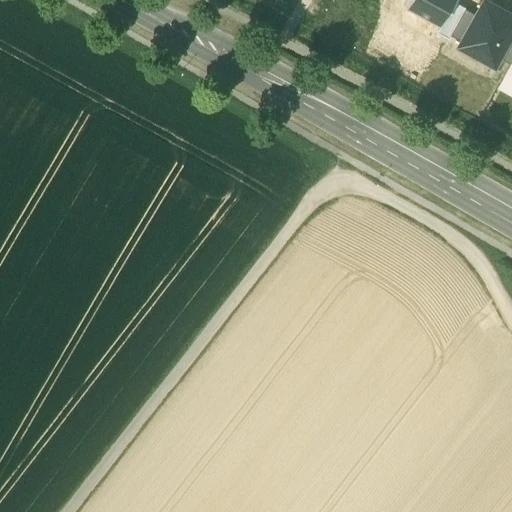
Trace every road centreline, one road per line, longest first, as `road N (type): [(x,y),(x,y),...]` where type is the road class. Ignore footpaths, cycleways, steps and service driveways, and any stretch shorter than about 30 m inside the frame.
road 1 (track): [(511,321),(481,261),(363,183),(318,192),(70,511)]
road 2 (tertiary): [(115,0),(341,113),(511,212)]
